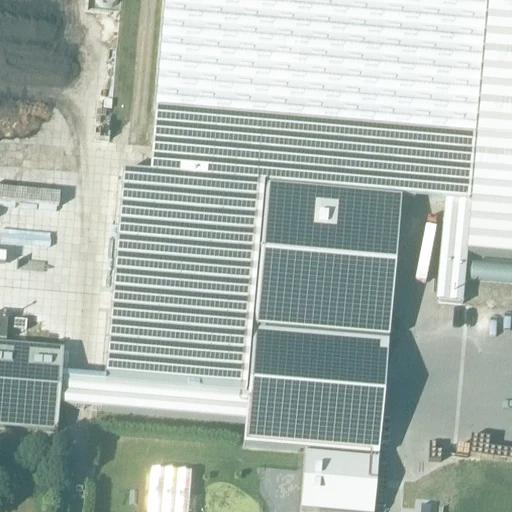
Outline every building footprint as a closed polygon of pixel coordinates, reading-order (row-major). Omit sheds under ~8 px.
[(164,0),(163,20),(149,177),(244,185),(281,189),(314,191),(400,199),(444,203),(445,203),(468,205),(468,204),(485,0),(164,0)] [(511,0),(485,0),(468,204),(471,205),(511,208),(511,0)] [(400,201),(265,190),(244,446),(307,451),(378,457),(388,339),(400,201)] [(444,203),(435,302),(462,305),(471,205),(468,204),(468,205),(445,203),(444,203)] [(0,266),(9,268),(14,240),(0,237),(0,266)] [(33,292),(34,267),(12,266),(11,291),(33,292)] [(57,336),(56,318),(35,319),(35,336),(57,336)] [(0,428),(55,433),(57,408),(59,380),(61,352),(0,347),(0,428)] [(247,397),(59,380),(57,408),(245,424),(247,397)] [(373,511),(378,457),(307,451),(303,510),(320,511),(323,511),(373,511)] [(187,511),(190,475),(152,472),(148,511),(187,511)] [(297,481),(295,508),(303,509),(304,482),(297,481)]
